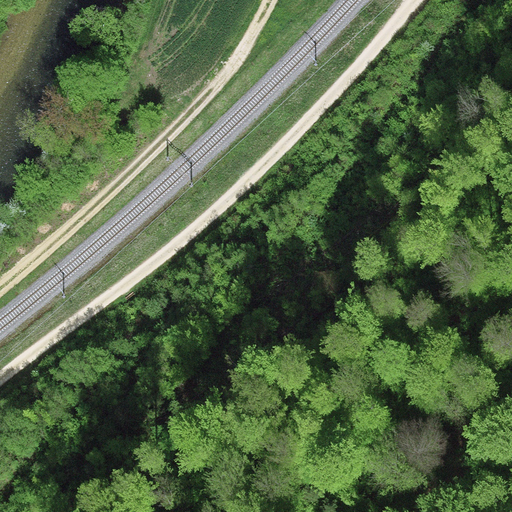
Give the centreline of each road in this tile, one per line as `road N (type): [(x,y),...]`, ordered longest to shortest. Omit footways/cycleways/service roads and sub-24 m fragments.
road 1 (track): [(409,0),(232,196),(0,380)]
road 2 (track): [(269,0),(233,62),(193,108),(0,286)]
road 3 (track): [(414,511),(511,418)]
